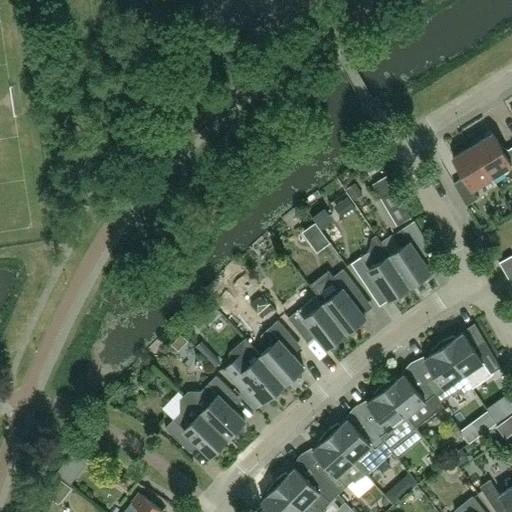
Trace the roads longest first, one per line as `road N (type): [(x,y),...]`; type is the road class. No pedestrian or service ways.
road 1 (residential): [(214,511),(207,505),(312,400),(475,280)]
road 2 (residential): [(475,280),(401,146),(511,78)]
